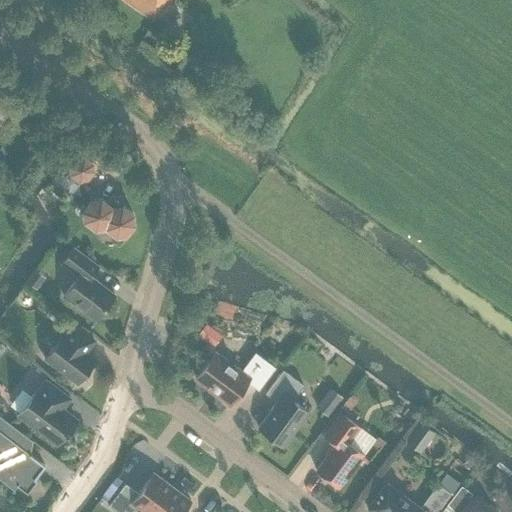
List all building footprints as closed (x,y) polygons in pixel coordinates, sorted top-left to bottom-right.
[(166,0),(123,0),(152,20),(166,0)] [(94,173),(93,165),(83,158),(76,159),(69,168),(70,176),(79,183),(86,174),(94,173)] [(125,235),(133,224),(132,214),(121,206),(120,196),(110,197),(106,203),(100,199),(90,200),(82,211),(83,221),(94,229),(104,228),(115,237),(125,235)] [(114,295),(90,277),(98,266),(73,247),(61,263),(78,276),(63,296),(95,320),(114,295)] [(196,335),(212,347),(221,336),(205,323),(196,335)] [(44,359),(76,384),(94,360),(85,353),(94,341),(73,326),(64,337),(62,335),(44,359)] [(214,353),(195,379),(215,394),(215,395),(215,396),(228,406),(246,382),(258,390),(274,368),(254,353),(240,372),(228,363),(228,362),(227,361),(227,360),(226,359),(226,358),(225,357),(223,356),(222,355),(221,355),(220,355),(218,356),(214,353)] [(276,402),(257,427),(283,446),(308,412),(292,400),(302,386),(282,371),(265,394),(276,402)] [(76,421),(57,407),(65,395),(45,380),(36,391),(18,414),(56,444),(64,433),(66,434),(76,421)] [(341,397),(328,387),(314,406),(327,416),(341,397)] [(349,396),(339,408),(347,413),(356,401),(349,396)] [(315,470),(338,488),(363,455),(348,444),(359,428),(340,414),(323,436),(335,445),(315,470)] [(0,469),(7,476),(7,477),(11,480),(12,479),(17,483),(16,485),(26,493),(35,481),(34,480),(44,466),(22,449),(29,440),(0,418),(0,469)] [(419,422),(405,442),(420,453),(435,433),(419,422)] [(377,437),(371,445),(377,449),(383,442),(377,437)] [(152,511),(172,487),(153,473),(137,494),(125,484),(108,507),(115,511),(125,511),(126,511),(152,511)] [(435,511),(449,493),(437,484),(419,508),(386,483),(367,509),(370,511),(435,511)] [(482,511),(470,502),(467,500),(471,494),(461,486),(446,505),(456,511),(482,511)] [(181,511),(190,501),(172,487),(152,511),(181,511)]
